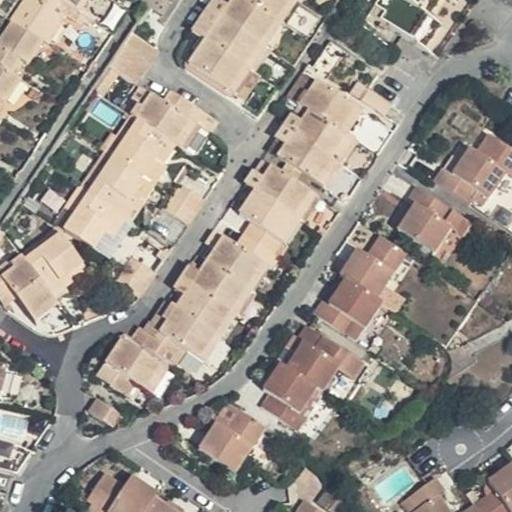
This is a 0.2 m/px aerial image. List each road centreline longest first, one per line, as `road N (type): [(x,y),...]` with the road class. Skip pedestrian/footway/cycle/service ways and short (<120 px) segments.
road 1 (residential): [(511,52),(457,66),(426,92),(277,331),(213,399),(138,436),(64,453)]
road 2 (residential): [(71,357),(142,317),(246,156),(245,129),(204,103),(173,61),(172,42),(192,0)]
road 3 (unknown): [(292,495),(225,491),(138,436)]
